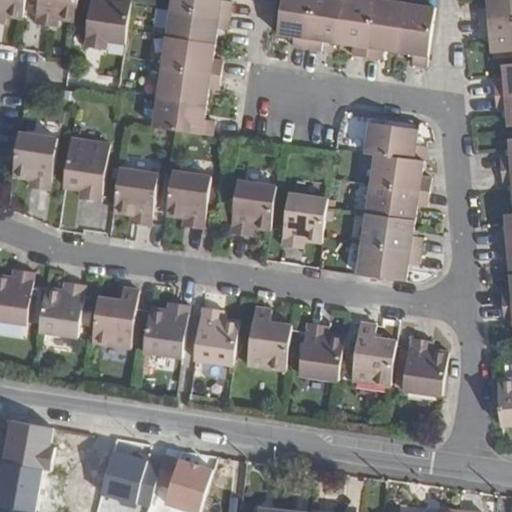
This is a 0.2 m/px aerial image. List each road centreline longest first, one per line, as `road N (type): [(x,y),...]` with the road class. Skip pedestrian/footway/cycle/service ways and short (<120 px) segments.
road 1 (residential): [(467,309),(57,249),(0,225)]
road 2 (residential): [(0,394),(462,467)]
road 3 (residential): [(467,309),(452,107),(338,90),(278,110)]
road 4 (residential): [(462,467),(472,423),(467,309)]
